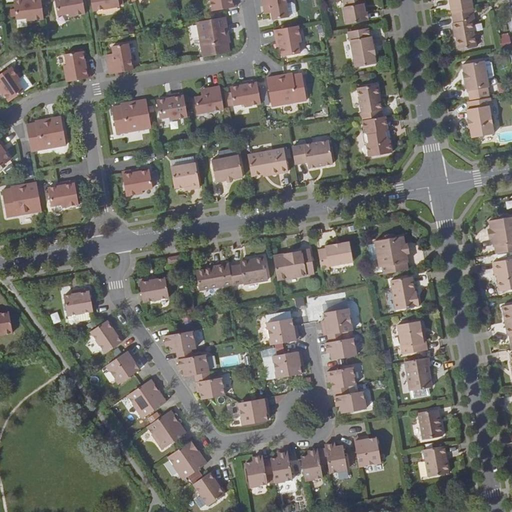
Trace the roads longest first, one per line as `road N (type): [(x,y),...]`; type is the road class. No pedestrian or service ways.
road 1 (residential): [(310,335),(318,389),(302,419),(269,434),(214,442),(120,301),(108,243)]
road 2 (tertiary): [(108,243),(437,185)]
road 3 (unclassified): [(437,185),(496,511)]
road 4 (residential): [(82,91),(238,64),(251,49),(246,0)]
road 5 (unclassified): [(404,0),(437,185)]
road 6 (residential): [(108,243),(82,91)]
